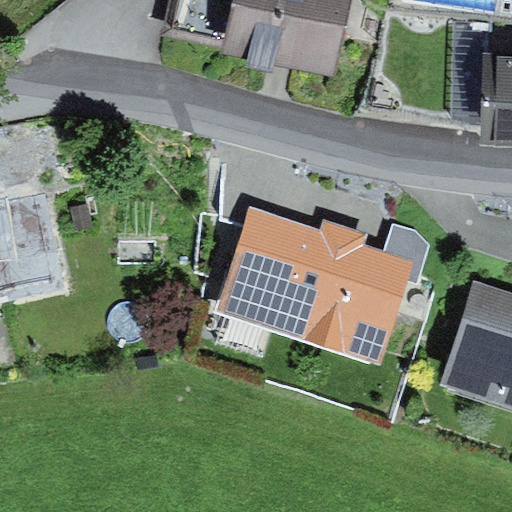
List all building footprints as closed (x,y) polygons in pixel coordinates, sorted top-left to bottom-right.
[(170,0),(163,36),(225,50),(225,58),(281,69),(337,80),(354,0),(170,0)] [(511,57),(482,57),(480,149),(511,149),(511,57)] [(0,322),(77,308),(55,189),(0,198),(0,322)] [(321,233),(252,210),(218,312),(378,365),(406,282),(412,264),(385,255),(366,249),(370,236),(325,221),(321,233)] [(394,226),(385,255),(412,264),(406,282),(418,287),(430,246),(416,232),(394,226)] [(511,297),(474,285),(442,386),(511,407),(511,297)]
